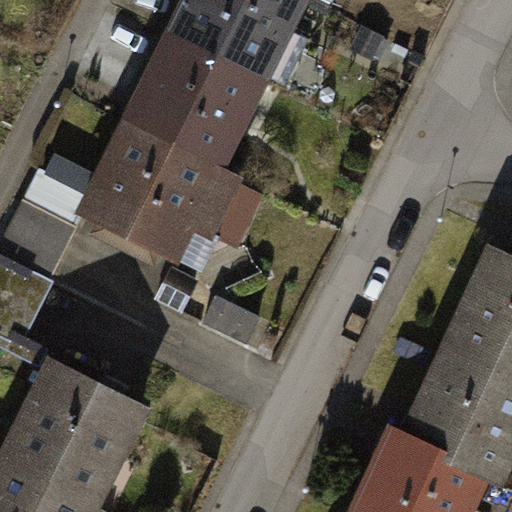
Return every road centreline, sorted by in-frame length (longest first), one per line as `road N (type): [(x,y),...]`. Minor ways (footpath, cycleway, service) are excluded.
road 1 (residential): [(245,511),(419,163)]
road 2 (residential): [(419,163),(504,0)]
